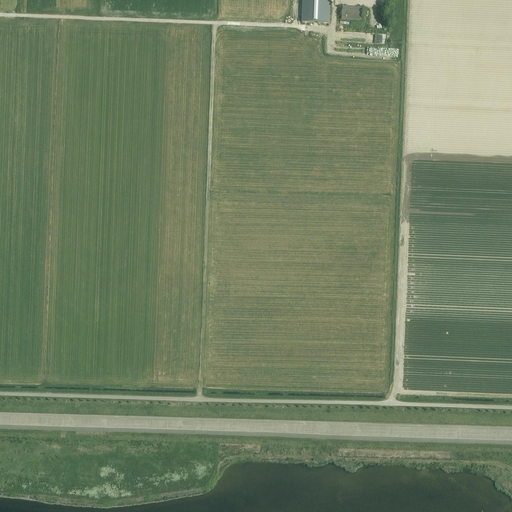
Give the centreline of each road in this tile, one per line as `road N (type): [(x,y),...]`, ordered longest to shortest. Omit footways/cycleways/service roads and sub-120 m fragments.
road 1 (unclassified): [(0,426),(511,443)]
road 2 (unclassified): [(511,408),(0,393)]
